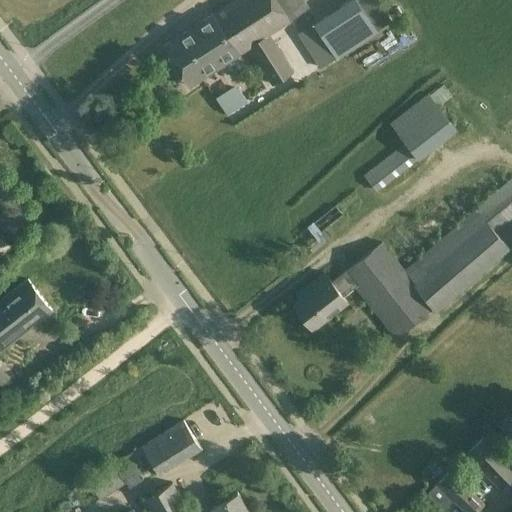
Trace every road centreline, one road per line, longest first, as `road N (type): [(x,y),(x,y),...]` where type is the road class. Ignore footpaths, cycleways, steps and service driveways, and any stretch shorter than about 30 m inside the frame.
road 1 (tertiary): [(342,511),(0,58)]
road 2 (track): [(184,303),(0,446)]
